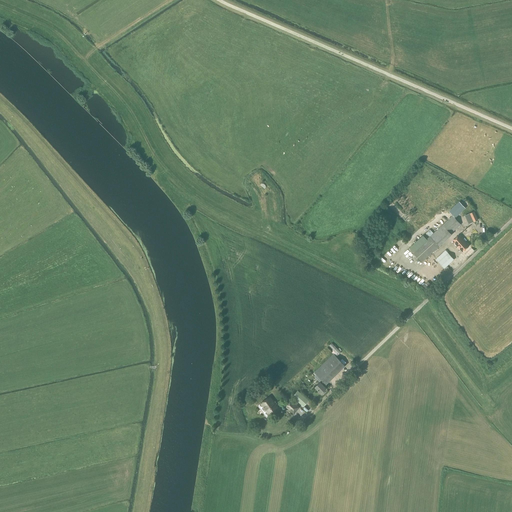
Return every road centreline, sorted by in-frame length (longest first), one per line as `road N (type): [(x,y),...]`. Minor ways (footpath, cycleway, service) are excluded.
road 1 (track): [(65,40),(128,107),(164,167),(206,203),(419,307)]
road 2 (unclassified): [(511,128),(220,0)]
